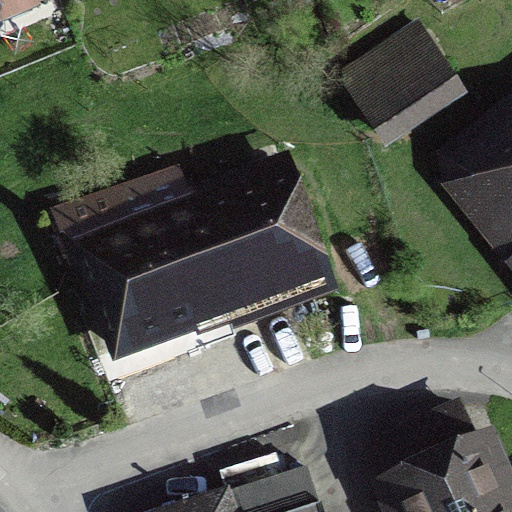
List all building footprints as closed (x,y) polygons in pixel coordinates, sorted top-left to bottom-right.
[(0,0),(0,9),(3,16),(43,0),(0,0)] [(417,26),(345,73),(352,91),(379,133),(455,84),(417,26)] [(511,100),(450,150),(511,227),(511,100)] [(172,174),(56,214),(73,259),(85,254),(121,350),(324,275),(290,176),(185,212),(172,174)] [(505,511),(457,410),(378,446),(408,511),(505,511)] [(283,511),(273,480),(175,511),(321,511),(320,508),(309,511),(283,511)]
